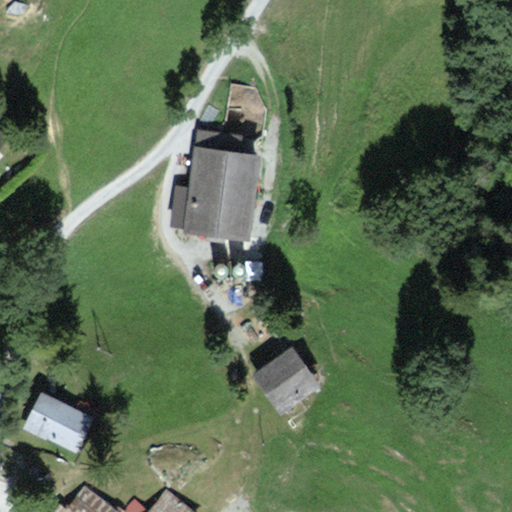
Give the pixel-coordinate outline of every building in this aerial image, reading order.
[(240,140),(198,134),(184,233),(245,242),(257,161),(237,159),(240,140)] [(318,387),(291,352),(253,380),(280,415),(318,387)] [(91,426),(43,399),(27,427),(75,454),(91,426)] [(108,511),(84,493),(68,511),(62,511),(58,509),(55,511),(108,511)] [(185,511),(165,496),(152,511),(185,511)]
